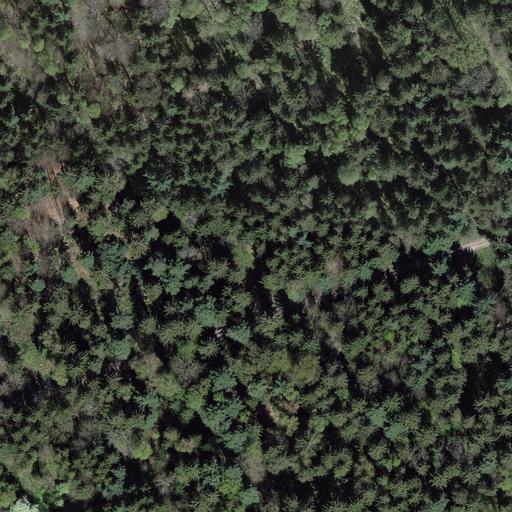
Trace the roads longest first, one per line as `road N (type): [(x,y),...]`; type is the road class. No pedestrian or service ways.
road 1 (track): [(0,407),(511,232)]
road 2 (track): [(179,511),(0,342)]
